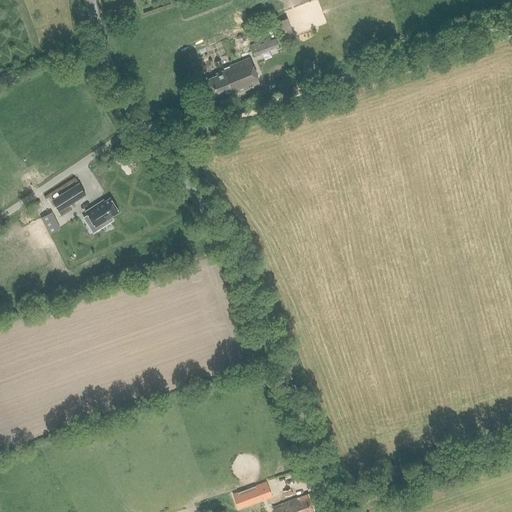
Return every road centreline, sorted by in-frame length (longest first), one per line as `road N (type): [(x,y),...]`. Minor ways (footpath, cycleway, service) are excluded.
road 1 (tertiary): [(335,511),(244,270),(139,123)]
road 2 (track): [(153,143),(511,21)]
road 3 (track): [(320,498),(511,434)]
road 4 (unclassified): [(0,214),(139,123)]
road 5 (tertiary): [(139,123),(104,58),(89,0)]
